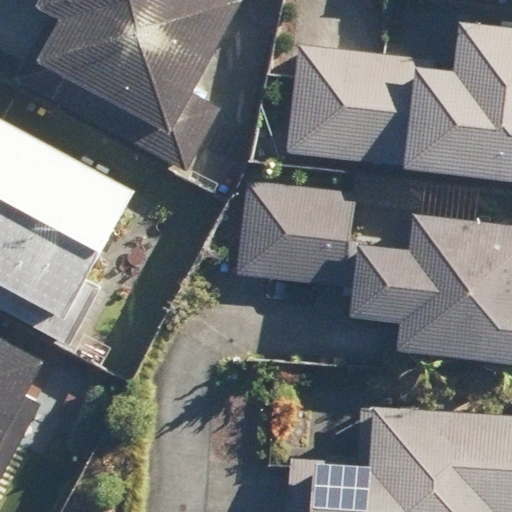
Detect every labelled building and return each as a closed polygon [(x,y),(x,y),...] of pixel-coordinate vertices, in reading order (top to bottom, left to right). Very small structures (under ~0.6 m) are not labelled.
[(50,22),(15,87),(178,176),(217,105),(190,91),(239,0),(45,0),(37,15),(50,22)] [(296,44),(283,157),(511,182),(511,33),(453,26),(449,61),(296,44)] [(134,190),(0,120),(0,310),(70,346),(101,287),(87,280),(134,190)] [(511,226),(410,219),(407,249),(351,245),(355,195),(243,186),(236,279),(353,287),(351,316),(397,320),(394,353),(511,361),(511,226)] [(42,359),(0,338),(0,511),(46,417),(20,404),(42,359)] [(511,511),(511,415),(361,407),(358,462),(287,458),(284,511),(511,511)]
